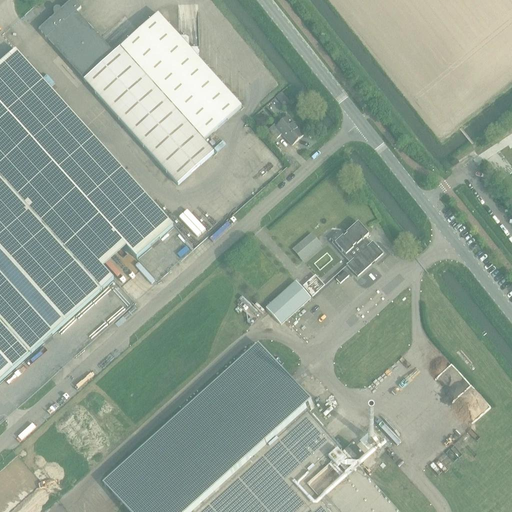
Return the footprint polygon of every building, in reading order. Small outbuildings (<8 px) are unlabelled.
[(214,154),(212,152),(203,142),(120,49),(114,54),(76,13),(81,9),(73,0),(72,0),(61,11),(59,8),(56,8),(54,10),(53,13),(55,15),(39,31),(178,186),(214,154)] [(158,15),(120,49),(203,142),(241,108),(199,61),(199,50),(189,50),(189,38),(179,38),(158,15)] [(0,382),(114,280),(98,262),(120,242),(136,260),(173,227),(15,51),(0,64),(0,382)] [(281,94),(276,98),(284,107),(289,102),(281,94)] [(293,124),(288,118),(276,128),(274,126),(268,131),(276,140),(281,135),(291,147),(303,136),(298,130),(298,124),(293,124)] [(357,278),(383,254),(372,242),(367,247),(362,241),(369,235),(358,223),(335,244),(346,256),(348,254),(353,260),(347,266),(357,278)] [(311,235),(293,250),(299,258),(318,242),(311,235)] [(345,272),(336,280),(340,284),(349,277),(345,272)] [(309,281),(303,287),(312,297),(319,291),(325,286),(316,275),(309,281)] [(296,283),(266,309),(281,326),(311,299),(296,283)] [(360,453),(353,446),(344,454),(308,413),(313,409),(302,396),(301,396),(259,349),(107,486),(130,511),(396,511),(355,466),(360,462),(355,457),(360,453)] [(360,462),(364,458),(360,453),(355,457),(360,462)]
